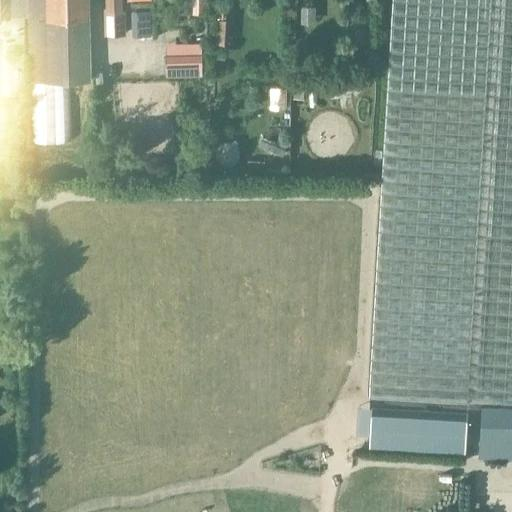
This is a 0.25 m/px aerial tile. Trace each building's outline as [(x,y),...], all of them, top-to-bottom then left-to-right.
[(0,0),(0,16),(29,16),(30,15),(30,0),(0,0)] [(30,80),(91,79),(89,0),(30,0),(30,15),(29,16),(30,80)] [(104,0),(105,35),(124,34),(122,0),(104,0)] [(393,0),(383,186),(370,395),(468,400),(491,0),(393,0)] [(511,0),(491,0),(468,400),(511,402),(511,0)] [(151,8),(136,9),(137,33),(152,33),(151,8)] [(191,52),(167,52),(167,63),(191,63),(191,74),(203,74),(202,41),(190,41),(191,52)] [(207,162),(219,163),(220,148),(209,147),(207,162)] [(466,454),(468,413),(374,408),(372,448),(466,454)]
